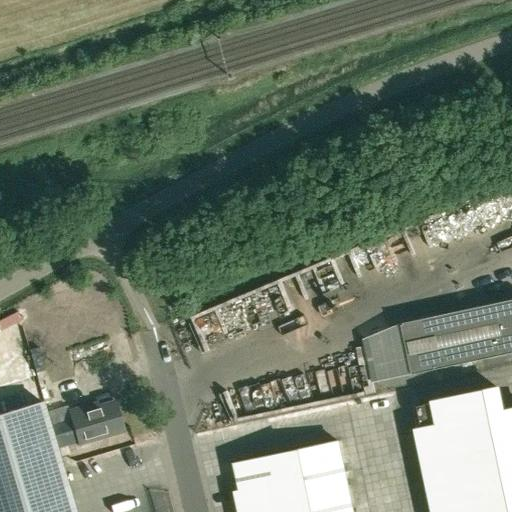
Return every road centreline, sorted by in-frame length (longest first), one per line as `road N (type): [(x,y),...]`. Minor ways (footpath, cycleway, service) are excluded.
road 1 (unclassified): [(105,230),(421,75),(511,45)]
road 2 (unclassified): [(199,511),(151,323),(105,230)]
road 3 (unclassified): [(0,291),(105,230)]
